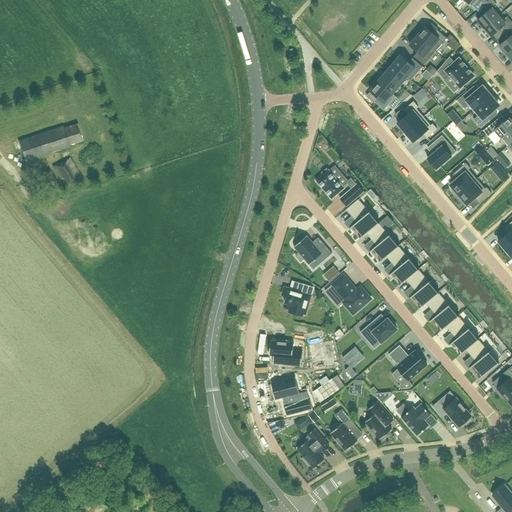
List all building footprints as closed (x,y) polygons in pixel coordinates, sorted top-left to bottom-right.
[(484,28),(500,14),(494,6),(496,4),(493,0),(491,0),(483,7),(487,12),(477,20),(484,28)] [(500,14),(484,28),(491,37),(501,28),(505,33),(511,26),(511,22),(507,17),(504,19),(501,15),(500,14)] [(422,27),(415,34),(435,51),(447,38),(437,29),(433,34),(425,27),(423,28),(422,27)] [(413,56),(423,65),(435,51),(415,34),(409,42),(411,43),(409,45),(417,52),(413,56)] [(506,54),(511,48),(511,34),(499,46),(506,54)] [(407,77),(410,80),(422,67),(412,58),(408,62),(400,55),(392,64),(407,77)] [(474,76),(473,75),(459,59),(459,58),(458,59),(454,62),(449,57),(437,71),(444,79),(449,75),(459,87),(460,88),(461,87),(460,87),(473,76),(473,77),(474,76)] [(385,73),(399,85),(407,77),(392,64),(385,73)] [(392,94),(399,85),(385,73),(377,81),(392,94)] [(392,94),(377,81),(370,91),(378,98),(374,102),(384,110),(395,97),(396,98),(397,98),(392,94)] [(473,111),(492,95),(487,89),(485,90),(482,86),(470,96),(467,92),(457,100),(464,109),(468,105),(473,111)] [(428,93),(423,88),(414,96),(419,101),(428,93)] [(492,95),(473,111),(477,116),(473,119),(481,128),(491,120),(487,115),(499,105),(495,101),(496,100),(492,95)] [(407,114),(397,123),(405,132),(423,117),(416,108),(418,107),(413,101),(403,110),(407,114)] [(423,117),(405,132),(413,141),(423,133),(427,138),(437,129),(432,123),(430,125),(423,117)] [(493,130),(500,138),(511,128),(511,120),(509,117),(493,130)] [(33,133),(22,135),(26,156),(45,153),(45,152),(59,150),(60,151),(76,149),(75,142),(76,142),(75,135),(74,135),(73,128),(62,129),(62,130),(55,131),(55,130),(40,132),(40,133),(33,134),(33,133)] [(511,142),(511,128),(500,138),(507,146),(511,142)] [(433,153),(427,158),(436,169),(456,152),(442,135),(428,147),(433,153)] [(457,196),(477,179),(468,169),(470,168),(465,163),(454,173),(458,178),(450,185),(452,188),(451,189),(457,196)] [(331,198),(331,199),(332,199),(331,198),(343,188),(344,188),(344,187),(343,187),(329,170),(328,170),(326,169),(321,173),(323,175),(316,180),(315,181),(316,181),(331,198)] [(346,206),(351,202),(363,192),(357,184),(356,185),(351,178),(348,181),(346,182),(347,184),(351,188),(344,195),(340,198),(346,206)] [(477,179),(457,196),(463,203),(464,202),(467,205),(475,198),(479,203),(491,193),(486,187),(485,188),(477,179)] [(0,180),(0,211),(1,213),(16,200),(0,180)] [(358,199),(346,209),(351,216),(357,222),(350,228),(350,229),(351,228),(353,226),(356,229),(362,236),(359,239),(366,233),(378,223),(379,222),(378,222),(369,212),(370,212),(369,211),(369,212),(358,199)] [(334,214),(345,207),(340,200),(330,207),(334,214)] [(379,222),(378,223),(382,227),(384,224),(390,219),(387,216),(379,222)] [(508,233),(498,241),(506,250),(511,244),(511,221),(504,228),(508,233)] [(378,223),(366,233),(371,239),(376,245),(370,251),(370,252),(371,251),(373,249),(376,253),(382,259),(379,262),(379,263),(386,257),(398,246),(399,246),(398,245),(398,246),(389,236),(390,235),(389,234),(389,235),(382,227),(378,223)] [(321,262),(332,253),(321,241),(315,246),(306,236),(294,246),(299,252),(295,255),(300,262),(304,259),(309,265),(317,258),(321,262)] [(398,246),(386,257),(391,262),(396,269),(389,275),(390,275),(391,274),(393,272),(396,276),(402,283),(399,285),(399,286),(406,280),(418,270),(419,269),(418,268),(418,269),(409,259),(410,258),(409,258),(398,246)] [(418,270),(406,280),(411,286),(416,292),(409,298),(410,298),(411,298),(413,296),(416,299),(422,306),(419,309),(426,303),(438,293),(439,292),(438,292),(429,282),(430,282),(429,281),(428,281),(418,270)] [(346,278),(334,288),(347,303),(344,305),(355,317),(373,302),(363,289),(358,293),(355,290),(356,290),(346,278)] [(305,314),(311,295),(313,287),(301,284),(299,291),(284,287),(281,295),(286,297),(284,303),(287,304),(285,308),(289,309),(288,312),(302,316),(303,313),(305,314)] [(438,293),(426,303),(431,309),(436,315),(429,321),(430,322),(431,321),(433,319),(436,323),(442,329),(438,332),(439,333),(446,327),(458,316),(459,316),(458,315),(449,305),(450,305),(449,304),(448,305),(438,293)] [(458,316),(446,327),(451,332),(456,339),(449,344),(450,345),(451,344),(453,342),(456,346),(461,352),(458,355),(459,356),(466,350),(478,339),(479,339),(478,338),(477,339),(469,329),(470,328),(469,328),(468,328),(458,316)] [(373,321),(360,332),(365,338),(370,334),(379,344),(397,329),(395,327),(396,325),(391,320),(390,321),(387,318),(386,320),(377,327),(373,321)] [(270,340),(269,355),(273,356),(273,363),(281,364),(301,366),(302,351),(293,350),(293,343),(291,342),(292,341),(285,340),(284,342),(279,341),(280,340),(273,339),(272,341),(270,340)] [(478,339),(466,350),(471,356),(476,362),(469,368),(470,368),(471,368),(473,366),(476,369),(481,376),(478,378),(479,379),(499,362),(498,362),(497,362),(489,352),(489,351),(488,351),(478,339)] [(427,364),(415,351),(409,356),(399,345),(388,354),(398,366),(396,367),(408,380),(427,364)] [(511,366),(499,376),(504,382),(497,388),(498,389),(496,390),(502,397),(504,395),(511,405),(511,366)] [(312,392),(319,402),(344,386),(336,375),(312,392)] [(295,377),(270,382),(274,399),(283,397),(285,405),(283,405),(285,416),(312,410),(309,400),(308,400),(306,391),(298,393),(295,377)] [(390,392),(373,394),(382,404),(392,394),(390,392)] [(468,418),(471,416),(456,398),(444,409),(437,401),(432,406),(441,417),(446,412),(458,426),(461,424),(462,425),(469,419),(468,418)] [(393,420),(377,401),(367,409),(372,415),(365,422),(371,429),(370,430),(374,435),(375,434),(380,439),(382,437),(383,439),(388,435),(387,433),(391,429),(388,425),(393,420)] [(401,417),(417,435),(429,425),(424,420),(430,414),(421,404),(415,409),(413,407),(409,410),(401,417)] [(308,414),(298,420),(302,426),(312,421),(308,414)] [(330,433),(345,450),(357,441),(352,435),(358,430),(347,416),(340,422),(341,423),(330,433)] [(275,421),(267,423),(273,435),(280,431),(279,429),(275,421)] [(323,452),(329,447),(314,429),(308,434),(308,435),(302,440),(304,443),(297,449),(304,456),(302,458),(308,466),(310,464),(313,468),(324,459),(319,453),(322,451),(323,452)] [(496,511),(511,511),(511,494),(504,485),(492,495),(502,507),(496,511)]
